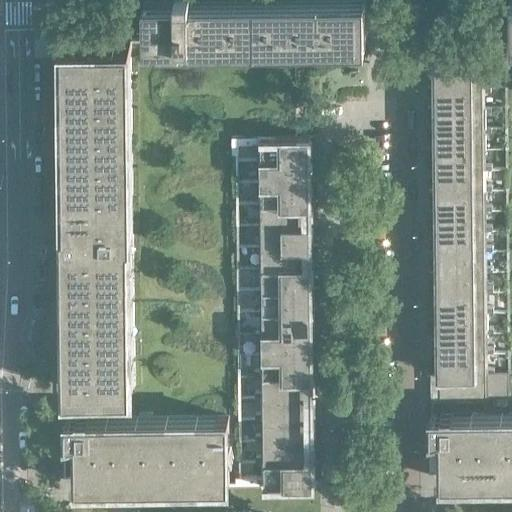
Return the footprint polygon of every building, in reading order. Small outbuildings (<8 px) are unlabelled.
[(367,33),(366,0),(146,0),(147,36),(367,33)] [(482,44),(482,43),(436,44),(436,46),(439,58),(439,64),(439,65),(482,65),(482,49),(490,49),(490,44),(482,44)] [(490,70),(490,65),(482,65),(439,65),(439,64),(436,64),(436,67),(439,78),(439,84),(439,86),(482,85),(482,70),(490,70)] [(491,90),(491,85),(482,85),(439,86),(439,84),(436,84),(437,87),(439,99),(439,105),(440,106),(483,105),(483,90),(491,90)] [(491,111),(491,105),(483,105),(440,106),(439,105),(436,105),(437,107),(440,119),(440,125),(440,126),(483,126),(483,111),(491,111)] [(491,131),(491,126),(483,126),(440,126),(440,125),(436,125),(437,128),(440,139),(440,146),(440,147),(483,147),(483,131),(491,131)] [(65,219),(68,484),(256,482),(264,482),(306,481),(302,136),(260,136),(252,136),(232,136),(234,338),(134,339),(133,219),(132,219),(126,219),(65,219)] [(483,162),(483,147),(440,147),(440,148),(440,155),(438,167),(437,169),(440,169),(440,168),(483,168),(491,167),(491,162),(483,162)] [(484,183),(483,168),(440,168),(440,169),(440,176),(438,187),(437,190),(440,190),(440,188),(484,188),(492,188),(492,183),(484,183)] [(484,203),(484,188),(440,188),(440,190),(440,196),(438,208),(438,210),(441,210),(441,209),(484,208),(492,208),(492,203),(484,203)] [(484,223),(484,208),(441,209),(441,210),(441,216),(438,228),(438,230),(441,230),(441,229),(484,229),(492,229),(492,223),(484,223)] [(484,244),(484,229),(441,229),(441,230),(441,237),(438,248),(438,251),(441,251),(441,250),(484,249),(492,249),(492,244),(484,244)] [(484,264),(484,249),(441,250),(441,251),(441,257),(439,269),(438,271),(441,271),(441,270),(484,269),(493,269),(493,264),(484,264)] [(485,285),(484,269),(441,270),(441,271),(441,278),(439,289),(438,291),(441,291),(441,290),(485,290),(493,290),(493,285),(485,285)] [(485,305),(485,290),(441,290),(441,291),(442,298),(439,309),(439,312),(442,312),(442,311),(485,310),(493,310),(493,305),(485,305)] [(485,325),(485,310),(442,311),(442,312),(442,318),(439,330),(439,332),(442,332),(442,331),(485,331),(493,331),(493,325),(485,325)] [(511,329),(429,331),(431,480),(511,479),(511,329)]
